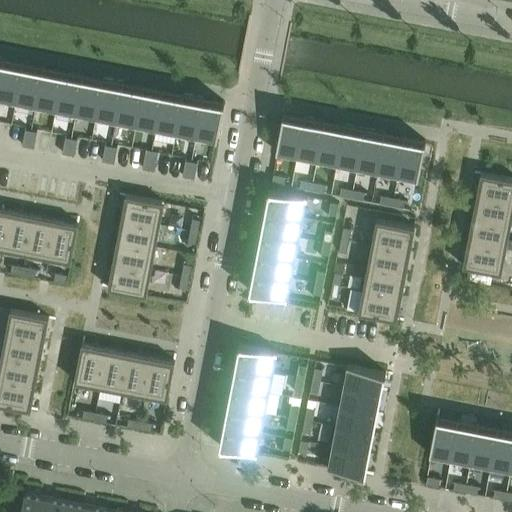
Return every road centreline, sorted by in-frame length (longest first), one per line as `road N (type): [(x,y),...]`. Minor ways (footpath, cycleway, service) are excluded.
road 1 (residential): [(274,0),(182,479)]
road 2 (residential): [(0,443),(182,479)]
road 3 (residential): [(182,479),(352,511)]
road 4 (residential): [(511,24),(389,0)]
